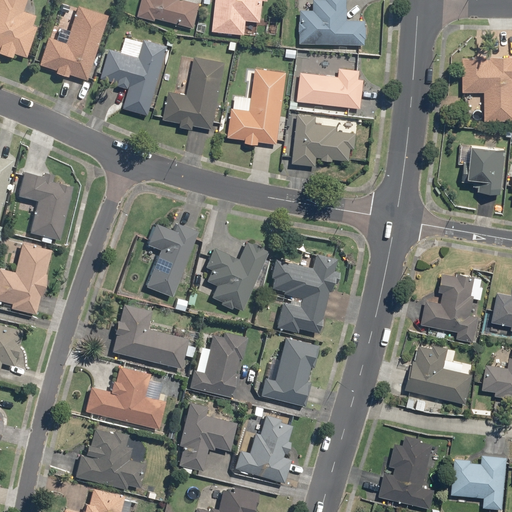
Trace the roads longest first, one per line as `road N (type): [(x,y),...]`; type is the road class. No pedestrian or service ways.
road 1 (residential): [(21,511),(67,326),(130,160)]
road 2 (residential): [(397,215),(319,511)]
road 3 (residential): [(130,160),(269,199),(397,215)]
road 4 (residential): [(419,3),(397,215)]
road 5 (unknown): [(349,402),(511,426)]
road 6 (residential): [(0,101),(130,160)]
